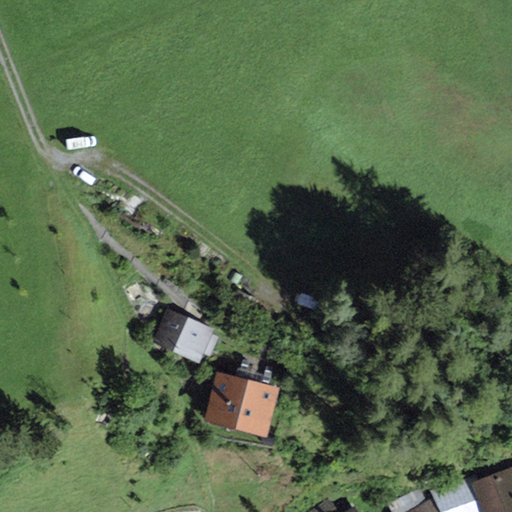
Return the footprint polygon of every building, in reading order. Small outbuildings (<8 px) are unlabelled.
[(212,337),(166,317),(153,347),(199,367),(212,337)] [(268,396),(215,379),(201,425),(253,442),(268,396)] [(511,511),(511,471),(480,483),(489,511),(511,511)] [(432,502),(438,511),(489,511),(477,476),(427,493),(432,502)] [(438,511),(432,502),(415,511),(438,511)]
